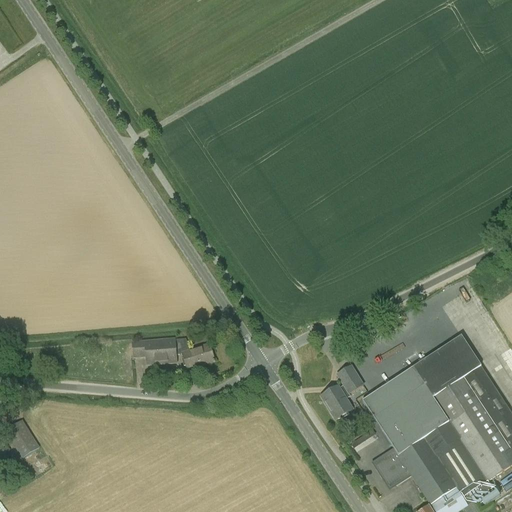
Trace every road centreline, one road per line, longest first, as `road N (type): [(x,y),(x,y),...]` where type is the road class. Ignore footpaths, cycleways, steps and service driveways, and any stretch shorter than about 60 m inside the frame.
road 1 (unclassified): [(123,146),(379,0)]
road 2 (unclassified): [(263,361),(511,242)]
road 3 (unclassified): [(263,361),(212,390),(172,398),(0,385)]
road 4 (tertiary): [(263,361),(123,146)]
road 5 (tertiary): [(362,511),(263,361)]
road 6 (tertiary): [(123,146),(27,0)]
